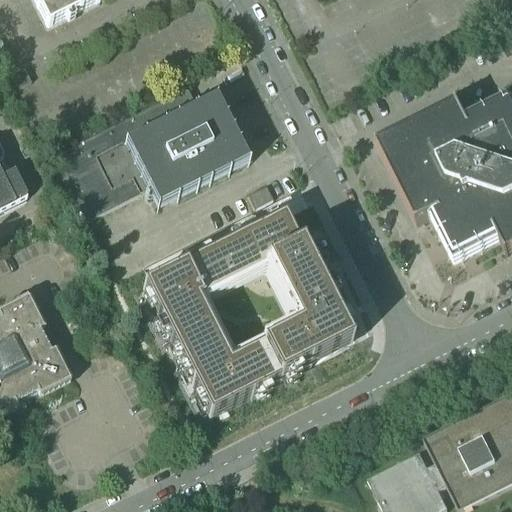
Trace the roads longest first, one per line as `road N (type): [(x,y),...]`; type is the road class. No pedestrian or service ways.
road 1 (unclassified): [(418,361),(233,0)]
road 2 (unclassified): [(138,511),(418,361)]
road 3 (unknown): [(0,144),(33,215),(0,243)]
